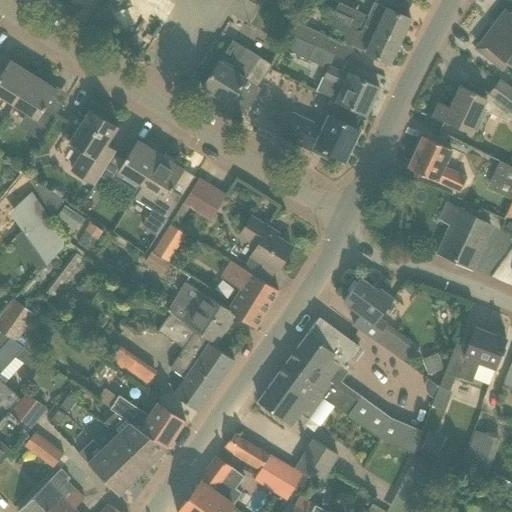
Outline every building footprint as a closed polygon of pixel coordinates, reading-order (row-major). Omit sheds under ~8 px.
[(65,0),(79,9),(84,0),(65,0)] [(401,42),(411,19),(406,16),(412,2),(407,0),(375,0),(368,15),(339,2),(335,11),(401,42)] [(392,63),(401,42),(335,11),(330,23),(347,31),(341,42),(354,48),(355,47),(368,53),(392,63)] [(511,66),(511,13),(486,47),(511,66)] [(291,20),(286,31),(315,45),(315,46),(335,55),(348,61),(354,48),(341,42),(291,20)] [(315,45),(286,31),(280,46),(328,68),(329,66),(335,55),(315,46),(315,45)] [(203,87),(230,104),(246,79),(257,86),(271,64),(247,49),(233,70),(219,61),(203,87)] [(33,74),(10,60),(0,75),(0,96),(14,105),(33,74)] [(335,99),(351,107),(361,112),(367,114),(379,88),(348,72),(347,73),(329,66),(328,68),(318,90),(335,99)] [(45,109),(57,89),(33,74),(14,105),(37,119),(30,131),(41,138),(55,115),(45,109)] [(471,133),(482,109),(511,122),(511,119),(511,86),(500,78),(486,98),(460,86),(450,107),(439,102),(433,115),(471,133)] [(293,113),(282,137),(313,151),(315,147),(345,160),(360,130),(354,127),(361,112),(351,107),(344,122),(329,115),(323,127),(293,113)] [(115,154),(114,153),(116,151),(106,144),(117,127),(91,110),(71,142),(84,151),(72,170),(94,184),(99,176),(100,177),(115,154)] [(423,135),(409,167),(459,191),(466,177),(443,166),(452,148),(423,135)] [(160,154),(138,140),(125,160),(115,154),(100,177),(133,197),(160,154)] [(172,189),(184,169),(160,154),(133,197),(168,219),(182,196),(172,189)] [(511,166),(499,161),(488,186),(498,190),(511,196),(511,166)] [(198,210),(212,187),(199,178),(184,202),(185,202),(191,206),(198,210)] [(33,182),(53,217),(64,200),(35,179),(33,182)] [(211,219),(226,195),(212,187),(198,210),(211,219)] [(33,192),(10,213),(23,232),(46,265),(56,255),(57,255),(68,243),(45,209),(33,192)] [(191,206),(185,202),(171,223),(178,227),(191,206)] [(453,225),(439,253),(470,268),(490,225),(448,203),(441,219),(453,225)] [(256,246),(243,268),(267,283),(275,269),(277,270),(292,247),(268,231),(270,228),(251,217),(239,236),(256,246)] [(90,222),(85,231),(97,239),(103,230),(90,222)] [(171,223),(159,243),(171,250),(183,231),(178,227),(171,223)] [(493,250),(499,251),(498,255),(510,258),(511,247),(511,227),(498,225),(493,250)] [(52,296),(82,257),(75,251),(45,290),(52,296)] [(171,263),(165,260),(153,252),(152,251),(145,263),(163,275),(171,263)] [(33,278),(19,294),(25,298),(30,293),(32,294),(44,281),(43,280),(62,261),(57,255),(56,255),(46,265),(33,278)] [(267,283),(243,268),(230,260),(220,276),(225,279),(241,289),(228,309),(228,310),(234,314),(256,328),(279,290),(267,283)] [(379,317),(393,298),(381,289),(379,291),(361,277),(343,301),(361,314),(353,325),(374,340),(387,323),(379,317)] [(228,310),(228,309),(185,281),(166,312),(170,314),(169,315),(214,347),(214,346),(234,314),(228,310)] [(163,307),(166,301),(160,298),(157,303),(163,307)] [(158,331),(185,349),(171,368),(185,378),(174,394),(199,411),(234,360),(214,346),(214,347),(169,315),(158,331)] [(359,346),(320,317),(276,377),(297,392),(300,388),(304,391),(308,386),(334,406),(348,416),(376,437),(414,453),(422,431),(390,417),(360,395),(356,400),(337,386),(350,369),(345,366),(359,346)] [(507,338),(475,326),(470,341),(458,336),(439,386),(450,390),(456,375),(472,382),(473,379),(489,385),(501,352),(503,353),(505,347),(504,346),(507,338)] [(0,373),(15,356),(24,348),(24,347),(0,330),(0,373)] [(111,344),(104,339),(96,350),(103,355),(111,344)] [(146,387),(157,370),(122,346),(111,363),(146,387)] [(39,358),(24,348),(15,356),(25,363),(32,368),(39,358)] [(428,374),(444,368),(438,352),(422,359),(428,374)] [(0,419),(9,411),(0,402),(0,398),(10,388),(7,385),(6,384),(25,363),(15,356),(0,373),(0,419)] [(276,377),(258,400),(293,425),(298,417),(290,411),(294,407),(319,426),(334,406),(308,386),(304,391),(300,388),(297,392),(276,377)] [(435,398),(439,386),(428,378),(426,381),(425,387),(426,391),(429,395),(432,397),(435,398)] [(9,411),(21,398),(10,388),(0,398),(0,402),(9,411)] [(48,408),(27,392),(21,398),(9,411),(30,429),(48,408)] [(110,407),(116,412),(168,447),(186,420),(158,401),(148,414),(119,394),(110,407)] [(75,401),(68,396),(61,406),(68,411),(75,401)] [(60,424),(66,415),(58,409),(51,419),(60,424)] [(0,461),(30,429),(9,411),(0,419),(0,461)] [(105,423),(118,432),(117,433),(149,466),(168,447),(116,412),(105,423)] [(475,430),(461,470),(487,479),(500,439),(475,430)] [(430,431),(421,448),(437,455),(445,439),(430,431)] [(64,453),(35,432),(25,445),(53,467),(64,453)] [(260,471),(255,479),(279,494),(277,498),(285,502),(294,487),(303,474),(270,455),(235,432),(225,446),(260,471)] [(134,480),(149,466),(117,433),(102,447),(106,450),(134,480)] [(313,441),(297,468),(322,484),(339,456),(313,441)] [(87,461),(119,494),(134,480),(106,450),(102,447),(87,461)] [(240,472),(218,456),(189,496),(200,504),(203,501),(217,511),(226,499),(233,505),(239,496),(229,489),(237,484),(239,479),(240,472)] [(387,511),(413,511),(430,474),(409,464),(387,511)] [(75,489),(74,488),(66,481),(69,478),(59,468),(19,511),(50,511),(65,498),(75,489)] [(460,479),(442,471),(436,486),(453,494),(460,479)] [(310,478),(303,474),(294,487),(302,492),(308,481),(310,478)] [(501,488),(506,480),(496,475),(492,484),(501,488)] [(77,511),(75,509),(85,499),(75,489),(65,498),(50,511),(77,511)] [(189,496),(177,511),(227,511),(233,505),(226,499),(217,511),(203,501),(200,504),(189,496)] [(328,511),(298,498),(291,511),(328,511)]
